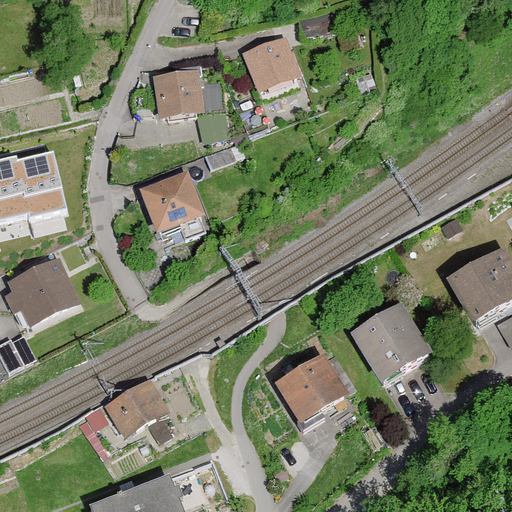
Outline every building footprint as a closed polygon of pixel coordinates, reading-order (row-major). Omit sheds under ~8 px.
[(287,48),(246,64),(262,105),(303,89),(287,48)] [(199,82),(157,87),(162,130),(205,125),(199,82)] [(0,222),(30,216),(31,223),(66,214),(53,158),(19,166),(17,159),(0,163),(0,222)] [(188,170),(140,188),(160,239),(208,220),(188,170)] [(456,221),(441,229),(449,243),(464,234),(456,221)] [(511,271),(503,256),(448,287),(475,333),(511,312),(511,271)] [(59,271),(10,295),(33,344),(83,320),(59,271)] [(402,312),(352,341),(381,393),(432,364),(402,312)] [(511,352),(511,320),(498,329),(511,353),(511,352)] [(26,333),(0,345),(0,350),(10,373),(38,360),(26,333)] [(323,362),(273,392),(299,436),(349,407),(323,362)] [(148,389),(108,419),(132,452),(173,422),(148,389)] [(495,491),(475,509),(477,511),(501,511),(508,506),(495,491)] [(178,511),(172,493),(118,511),(178,511)]
